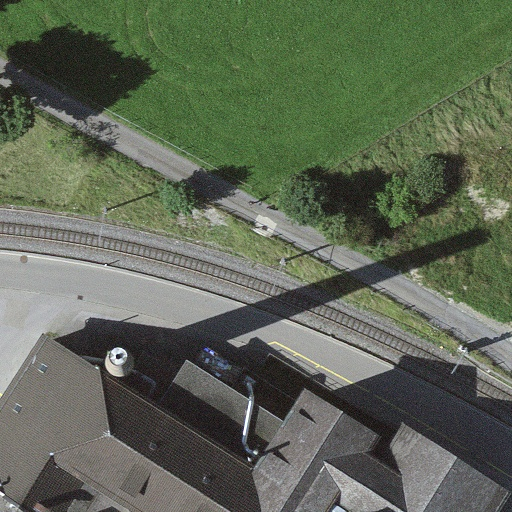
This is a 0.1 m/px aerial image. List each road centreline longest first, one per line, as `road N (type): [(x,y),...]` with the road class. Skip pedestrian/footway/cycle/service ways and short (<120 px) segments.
road 1 (residential): [(511,359),(284,215),(0,58)]
road 2 (residential): [(511,462),(321,356),(94,284),(11,272)]
